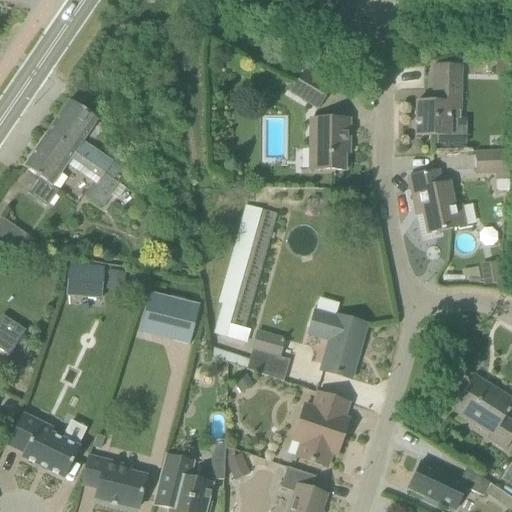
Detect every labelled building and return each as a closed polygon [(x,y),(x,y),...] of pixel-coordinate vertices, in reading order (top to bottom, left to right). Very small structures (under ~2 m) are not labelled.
[(511,65),(493,64),(492,81),(511,81),(511,77),(511,65)] [(415,102),(415,111),(415,137),(449,138),(450,112),(460,112),(461,66),(432,65),(432,103),(415,102)] [(290,93),(308,104),(317,110),(332,88),(305,71),(290,93)] [(68,102),(46,135),(104,175),(112,164),(81,143),(97,121),(68,102)] [(348,120),(310,120),(310,158),(313,160),(315,160),(315,171),(344,172),(344,144),(348,144),(348,120)] [(116,124),(106,141),(117,147),(126,130),(116,124)] [(102,211),(119,185),(104,175),(46,135),(23,168),(39,179),(28,195),(47,208),(56,193),(50,189),(66,165),(93,184),(84,198),(102,211)] [(476,174),(495,173),(511,172),(511,152),(475,154),(476,174)] [(416,217),(422,216),(426,235),(458,229),(449,184),(441,185),(438,172),(407,178),(416,217)] [(348,201),(342,219),(363,226),(369,209),(348,201)] [(244,330),(275,218),(239,209),(212,302),(222,304),(214,335),(225,337),(224,339),(245,346),(250,332),(244,330)] [(1,219),(0,220),(0,245),(17,249),(26,236),(1,219)] [(483,286),(503,282),(499,262),(480,265),(483,286)] [(100,298),(103,272),(69,269),(67,295),(100,298)] [(108,272),(106,290),(122,291),(124,274),(108,272)] [(149,295),(140,334),(188,347),(198,308),(149,295)] [(2,316),(0,319),(0,349),(10,356),(26,332),(20,328),(2,316)] [(336,318),(329,343),(321,372),(350,381),(366,326),(336,318)] [(258,332),(252,350),(279,359),(285,340),(258,332)] [(232,379),(241,395),(253,387),(244,372),(232,379)] [(484,391),(471,383),(453,411),(491,435),(488,440),(504,450),(511,437),(511,424),(503,418),(505,415),(506,416),(509,412),(507,411),(511,403),(511,402),(487,387),(484,391)] [(334,446),(339,448),(348,421),(343,420),(348,404),(317,394),(312,409),(304,407),(295,432),(304,435),(296,459),(326,469),(334,446)] [(22,416),(7,445),(24,453),(21,458),(64,479),(79,449),(37,429),(39,424),(22,416)] [(211,441),(210,452),(224,453),(225,441),(211,441)] [(167,456),(154,507),(169,511),(208,511),(211,504),(207,503),(212,485),(188,479),(193,463),(167,456)] [(231,473),(245,467),(241,456),(226,462),(231,473)] [(88,458),(82,486),(97,489),(95,500),(137,510),(145,478),(104,468),(105,463),(88,458)] [(421,502),(437,510),(439,505),(452,511),(455,511),(466,489),(483,497),(489,484),(466,469),(460,482),(449,476),(448,478),(437,473),(438,471),(420,463),(407,491),(423,498),(421,502)] [(295,494),(288,511),(320,511),(326,496),(311,491),(315,478),(287,468),(280,489),(295,494)]
